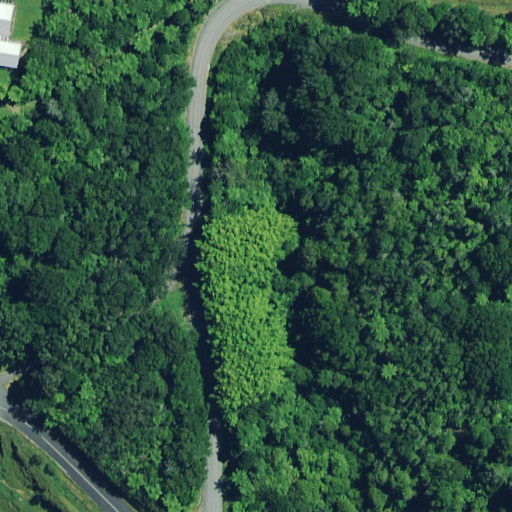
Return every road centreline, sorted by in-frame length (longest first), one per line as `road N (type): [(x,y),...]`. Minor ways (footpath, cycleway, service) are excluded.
road 1 (unclassified): [(201,511),(203,93),(230,6),(250,0)]
road 2 (unclassified): [(318,0),(348,6),(409,38),(511,58)]
road 3 (unclassified): [(0,403),(18,409),(124,511)]
